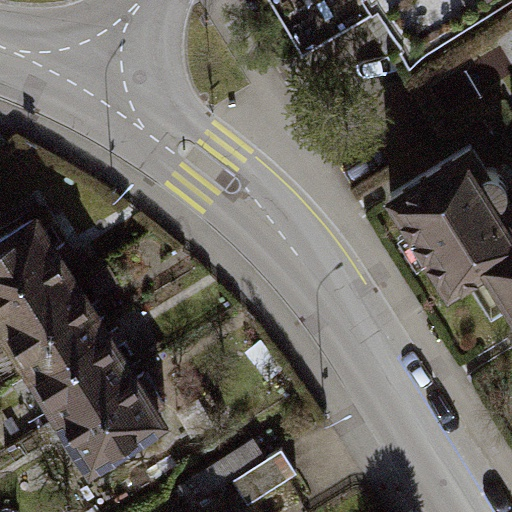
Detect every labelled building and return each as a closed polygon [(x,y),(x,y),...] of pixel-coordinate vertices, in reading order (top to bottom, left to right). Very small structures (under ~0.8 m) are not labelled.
[(373,0),(272,0),(301,45),(373,0)] [(379,0),(403,37),(461,0),(379,0)] [(449,287),(485,264),(481,257),(511,237),(511,208),(502,192),(506,184),(503,172),(494,167),(485,166),(471,144),(390,195),(449,287)] [(0,314),(6,324),(74,280),(32,216),(0,236),(0,314)] [(485,264),(511,306),(511,237),(481,257),(485,264)] [(6,324),(34,367),(102,324),(74,280),(6,324)] [(34,367),(62,411),(130,367),(102,324),(34,367)] [(86,450),(91,458),(158,415),(154,408),(164,402),(153,385),(157,382),(146,366),(134,374),(130,367),(62,411),(40,425),(48,438),(61,430),(77,455),(86,450)] [(253,437),(203,470),(214,487),(231,476),(264,454),(253,437)] [(264,454),(231,476),(247,501),(296,470),(279,445),(264,454)]
